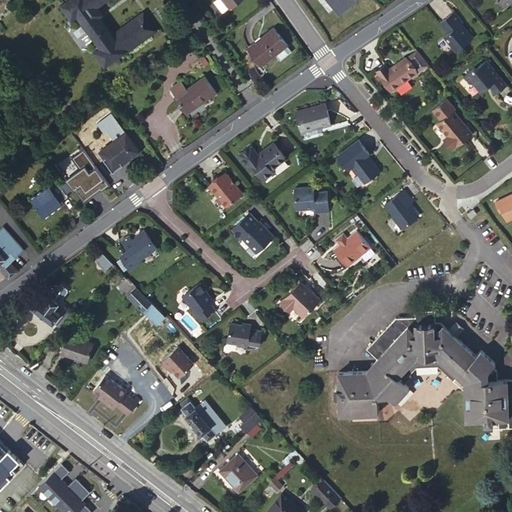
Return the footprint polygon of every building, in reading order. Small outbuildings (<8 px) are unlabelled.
[(65,0),(61,3),(71,17),(77,13),(100,46),(95,50),(105,64),(117,55),(117,56),(156,28),(144,11),(113,34),(99,14),(103,12),(97,4),(102,0),(65,0)] [(228,6),(223,0),(213,0),(222,11),(228,6)] [(355,1),(354,0),(327,0),(339,14),(355,1)] [(457,52),(475,37),(468,29),(466,29),(461,24),(464,21),(456,10),(441,22),(449,33),(445,37),(457,52)] [(275,53),(286,44),(273,28),(247,48),(260,64),(275,53)] [(291,50),(286,44),(275,53),(280,59),(291,50)] [(418,49),(416,51),(427,64),(429,63),(418,49)] [(416,51),(408,57),(392,69),(388,65),(380,72),(395,91),(419,72),(419,71),(427,64),(416,51)] [(496,93),(508,84),(488,60),(476,68),(475,67),(464,75),(469,82),(474,83),(481,91),(489,84),(496,93)] [(186,112),(214,91),(203,76),(185,89),(179,81),(171,88),(176,95),(174,96),(186,112)] [(433,107),(440,116),(440,115),(442,117),(437,121),(447,134),(449,136),(447,138),(453,145),(471,132),(453,109),(456,107),(447,96),(433,107)] [(332,122),(326,101),(297,109),(301,128),(322,123),(322,124),(332,122)] [(104,158),(113,170),(123,162),(122,161),(138,150),(125,132),(100,150),(105,157),(104,158)] [(447,134),(443,137),(450,148),(453,145),(447,138),(449,136),(447,134)] [(374,176),(380,170),(368,155),(370,153),(359,139),(337,156),(348,169),(351,167),(356,174),(357,174),(365,182),(370,179),(371,180),(375,177),(374,176)] [(250,159),(265,178),(274,170),(272,168),(286,156),(273,140),(258,153),(251,144),(239,153),(246,162),(250,159)] [(109,184),(83,147),(71,156),(79,167),(65,177),(83,201),(93,193),(89,189),(92,186),(95,190),(98,187),(100,190),(109,184)] [(224,197),(228,203),(243,191),(227,170),(210,184),(221,198),(224,197)] [(66,196),(53,178),(47,183),(48,185),(30,198),(42,215),(61,202),(59,200),(66,196)] [(327,211),(327,190),(313,190),(313,185),(295,186),(296,207),(313,207),(313,211),(327,211)] [(406,202),(409,200),(402,190),(383,205),(400,228),(416,216),(408,205),(406,202)] [(511,194),(495,202),(499,212),(502,211),(506,220),(511,217),(511,194)] [(473,209),(467,213),(470,217),(476,213),(473,209)] [(258,250),(274,234),(260,219),(258,221),(249,211),(232,227),(242,237),(244,235),(250,242),(251,243),(258,250)] [(16,271),(15,270),(8,262),(23,249),(3,226),(0,228),(0,268),(8,277),(16,271)] [(360,254),(369,246),(357,230),(347,237),(343,232),(336,237),(340,242),(333,248),(346,264),(360,254)] [(142,264),(160,250),(149,235),(138,243),(132,234),(123,240),(129,249),(121,255),(122,256),(133,271),(134,272),(143,266),(142,264)] [(373,252),(369,246),(360,254),(364,260),(373,252)] [(103,253),(96,259),(105,268),(112,262),(103,253)] [(133,271),(122,256),(117,260),(128,274),(133,271)] [(127,294),(135,285),(127,276),(118,286),(124,292),(125,291),(127,294)] [(201,318),(214,308),(209,301),(212,299),(199,282),(182,295),(201,318)] [(66,288),(60,283),(58,284),(49,295),(58,301),(66,291),(66,288)] [(293,307),(303,318),(320,301),(302,283),(281,303),(289,311),(293,307)] [(127,294),(143,310),(151,302),(135,285),(127,294)] [(47,297),(40,292),(37,296),(44,301),(47,297)] [(49,295),(49,294),(47,297),(44,301),(37,296),(29,306),(53,324),(61,313),(54,308),(59,302),(58,301),(49,295)] [(151,302),(143,310),(157,324),(165,316),(151,302)] [(475,354),(456,336),(455,334),(453,337),(448,332),(449,330),(448,328),(440,321),(435,321),(434,310),(415,311),(415,316),(395,317),(386,327),(389,330),(386,333),(384,331),(367,349),(378,359),(372,366),(372,371),(348,372),(339,372),(340,388),(339,388),(337,391),(336,391),(335,394),(336,397),(337,399),(338,400),(340,401),(341,401),(341,419),(351,418),(351,413),(370,413),(369,417),(379,417),(378,399),(384,399),(387,396),(395,404),(408,389),(404,384),(410,377),(408,375),(415,367),(437,366),(453,380),(457,375),(465,382),(467,419),(484,419),(485,427),(491,428),(491,427),(493,426),(495,425),(495,424),(495,418),(500,418),(500,427),(511,426),(511,378),(498,379),(497,370),(492,365),(495,362),(480,348),(475,354)] [(455,334),(456,336),(464,328),(455,321),(448,328),(449,330),(448,332),(453,337),(455,334)] [(258,346),(260,331),(249,329),(249,325),(230,322),(227,342),(246,345),(245,350),(251,351),(258,346)] [(86,361),(93,343),(68,334),(61,352),(86,361)] [(169,367),(173,371),(180,377),(194,363),(178,346),(161,361),(168,368),(169,367)] [(126,417),(137,402),(133,399),(125,392),(127,390),(106,373),(91,391),(99,398),(103,402),(101,404),(111,411),(114,407),(126,417)] [(207,440),(224,426),(201,399),(194,405),(188,397),(180,403),(183,406),(181,408),(207,440)] [(239,416),(244,422),(256,411),(250,406),(239,416)] [(257,423),(262,418),(256,411),(244,422),(241,425),(247,431),(257,423)] [(257,423),(247,431),(251,436),(261,428),(257,423)] [(0,486),(24,463),(0,439),(0,486)] [(239,491),(257,474),(238,453),(220,470),(239,491)] [(295,463),(291,459),(274,475),(278,479),(295,463)] [(67,470),(59,462),(37,486),(48,496),(63,482),(60,478),(67,470)] [(322,477),(317,472),(313,476),(318,481),(322,477)] [(274,475),(268,481),(277,490),(283,485),(278,479),(274,475)] [(63,482),(48,496),(59,507),(81,484),(74,477),(66,485),(63,482)] [(334,504),(341,498),(322,477),(318,481),(312,488),(331,507),(334,504)] [(81,484),(59,507),(64,511),(75,511),(83,504),(84,503),(80,499),(88,492),(81,484)] [(298,511),(301,509),(293,502),(292,504),(287,500),(289,499),(281,493),(266,511),(298,511)]
